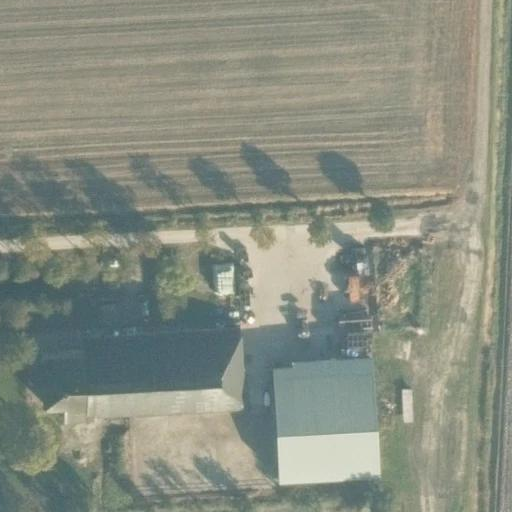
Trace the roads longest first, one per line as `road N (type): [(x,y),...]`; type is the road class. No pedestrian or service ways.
road 1 (track): [(457,222),(471,260),(467,307),(424,349),(413,379),(424,511)]
road 2 (track): [(421,226),(457,222),(478,197),(486,0)]
